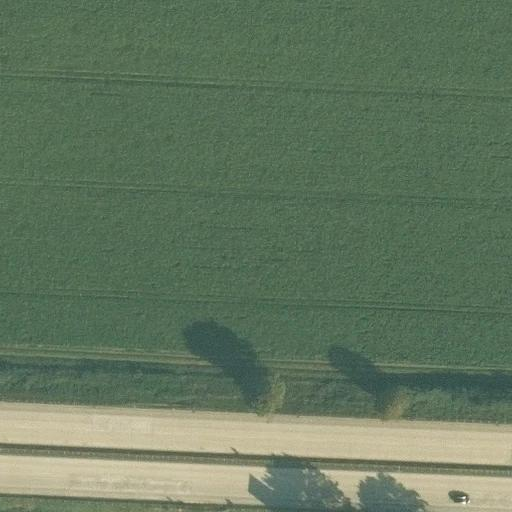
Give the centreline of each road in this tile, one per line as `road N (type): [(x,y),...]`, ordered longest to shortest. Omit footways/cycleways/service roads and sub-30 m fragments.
road 1 (track): [(0,353),(511,378)]
road 2 (motorway): [(0,473),(511,497)]
road 3 (motorway): [(511,450),(0,428)]
